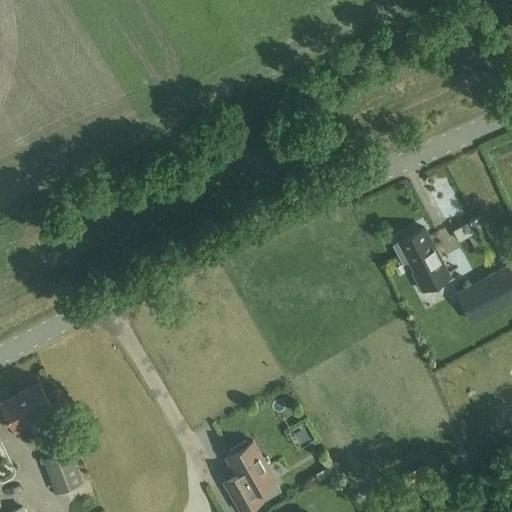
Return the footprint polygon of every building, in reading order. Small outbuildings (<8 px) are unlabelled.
[(468,221),(453,229),(459,241),(474,233),(468,221)] [(412,270),(422,289),(450,275),(434,245),(439,243),(435,235),(430,237),(425,227),(400,240),(401,241),(394,245),(402,261),(409,258),(414,269),(412,270)] [(471,284),(457,292),(463,304),(470,317),(484,309),(502,300),(511,294),(511,273),(508,265),(490,275),(471,284)] [(40,383),(2,402),(16,430),(30,422),(34,430),(57,418),(54,411),(40,383)] [(232,453),(227,456),(241,480),(229,488),(243,511),(264,500),(258,490),(276,480),(254,441),(248,444),(246,440),(230,450),(232,453)] [(83,481),(69,447),(42,457),(55,491),(83,481)] [(422,462),(402,474),(409,485),(429,473),(422,462)]
